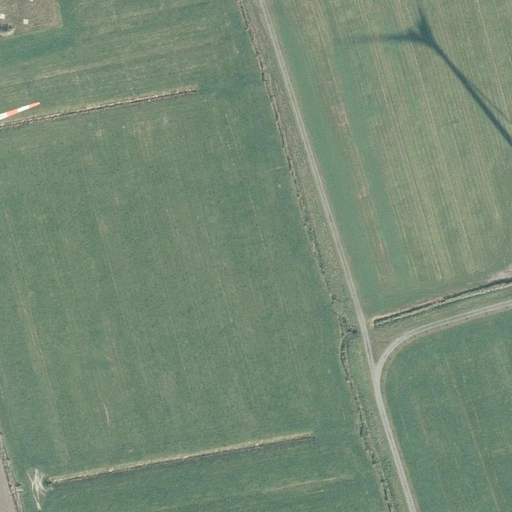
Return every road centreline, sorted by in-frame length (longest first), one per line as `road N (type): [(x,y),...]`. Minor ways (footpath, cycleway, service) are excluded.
road 1 (track): [(370,344),(258,0)]
road 2 (track): [(421,511),(370,344),(511,300)]
